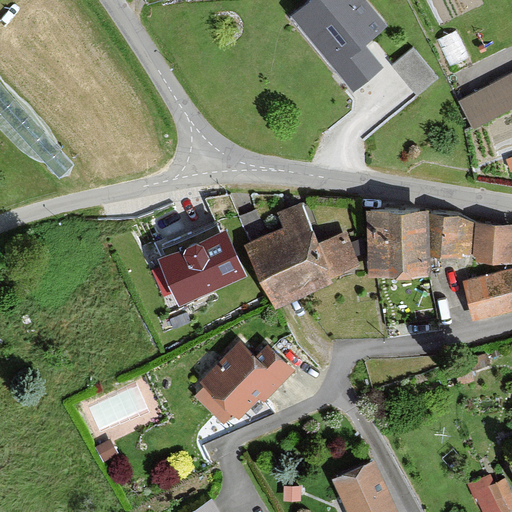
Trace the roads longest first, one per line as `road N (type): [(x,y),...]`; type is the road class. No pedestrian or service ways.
road 1 (residential): [(511,324),(359,348),(346,355),(318,402),(222,445)]
road 2 (residential): [(217,169),(279,171),(511,209)]
road 3 (residential): [(217,169),(115,0)]
